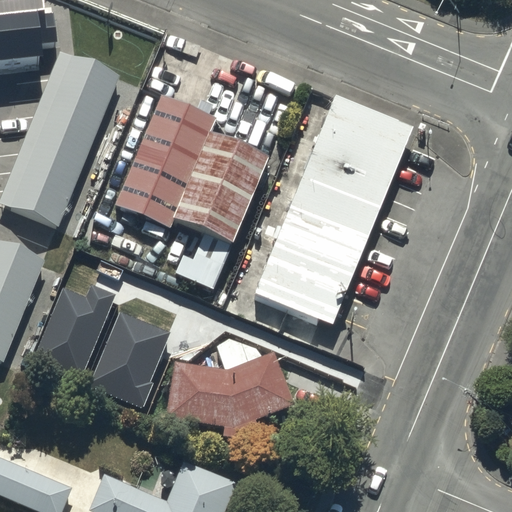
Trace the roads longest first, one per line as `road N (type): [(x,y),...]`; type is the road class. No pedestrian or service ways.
road 1 (tertiary): [(511,191),(394,472)]
road 2 (tertiary): [(511,100),(263,0)]
